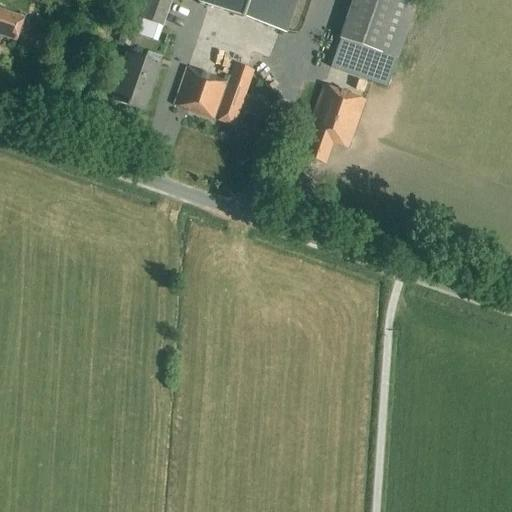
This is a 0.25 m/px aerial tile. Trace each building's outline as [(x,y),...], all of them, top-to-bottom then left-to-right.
[(162,28),(171,0),(145,0),(139,19),(162,28)] [(199,0),(198,3),(285,34),(296,0),(199,0)] [(394,61),(415,0),(350,0),(336,40),(394,61)] [(0,36),(15,42),(23,19),(0,10),(0,36)] [(147,55),(145,63),(126,56),(116,85),(118,85),(112,101),(141,112),(160,59),(147,55)] [(223,77),(222,82),(185,69),(172,107),(213,121),(233,129),(253,72),(233,65),(228,79),(223,77)] [(297,157),(323,166),(330,146),(346,151),(364,102),(322,86),(297,157)]
